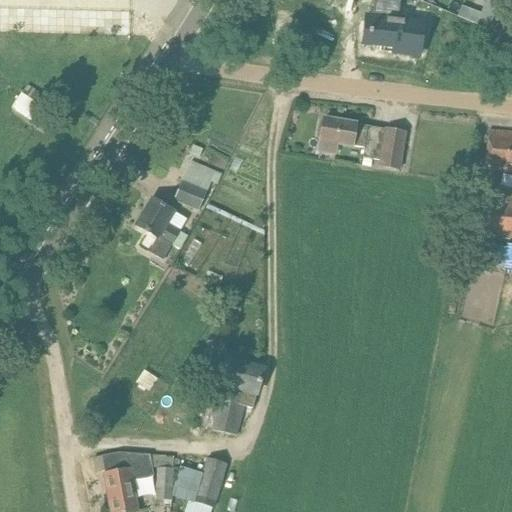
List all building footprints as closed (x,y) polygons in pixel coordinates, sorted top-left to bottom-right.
[(371,24),(369,46),(379,47),(393,49),(392,54),(418,57),(422,25),(398,22),(400,2),(379,0),(373,0),(371,24)] [(461,7),(457,17),(495,33),(500,1),(497,0),(485,0),(480,15),(461,7)] [(27,86),(21,94),(41,107),(47,99),(27,86)] [(400,172),(405,134),(323,119),(315,154),(335,158),(338,146),(364,150),(363,159),(379,162),(378,168),(400,172)] [(511,174),(511,132),(488,131),(484,171),(511,174)] [(191,163),(172,203),(198,213),(214,172),(191,163)] [(175,213),(150,199),(133,228),(154,241),(148,255),(162,263),(180,233),(168,225),(175,213)] [(511,240),(511,209),(471,203),(465,233),(511,240)] [(511,245),(506,245),(506,249),(490,247),(487,267),(504,270),(503,278),(511,279),(511,245)] [(253,409),(263,371),(227,361),(220,384),(221,385),(211,431),(237,437),(244,407),(253,409)] [(103,475),(110,511),(137,511),(131,481),(153,477),(149,456),(119,454),(101,457),(105,475),(103,475)] [(182,468),(172,497),(188,502),(184,511),(212,511),(228,465),(206,457),(201,475),(182,468)] [(171,469),(157,469),(157,507),(171,506),(171,469)]
